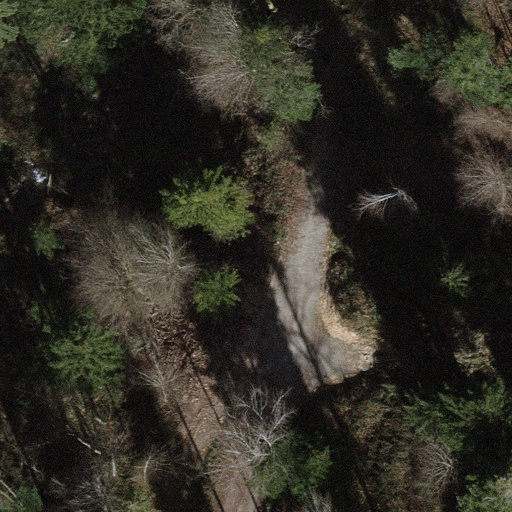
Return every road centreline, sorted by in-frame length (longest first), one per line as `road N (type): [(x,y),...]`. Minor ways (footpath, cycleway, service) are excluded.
road 1 (track): [(234,511),(272,411),(321,144)]
road 2 (track): [(289,320),(229,382),(171,511)]
